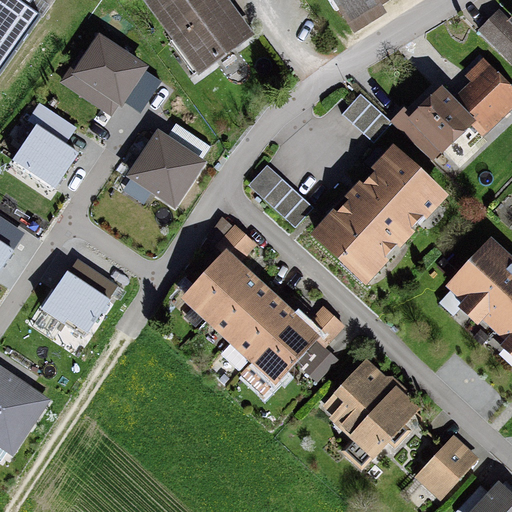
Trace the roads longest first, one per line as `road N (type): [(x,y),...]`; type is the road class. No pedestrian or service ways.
road 1 (residential): [(162,278),(264,129),(446,0)]
road 2 (track): [(6,511),(125,332)]
